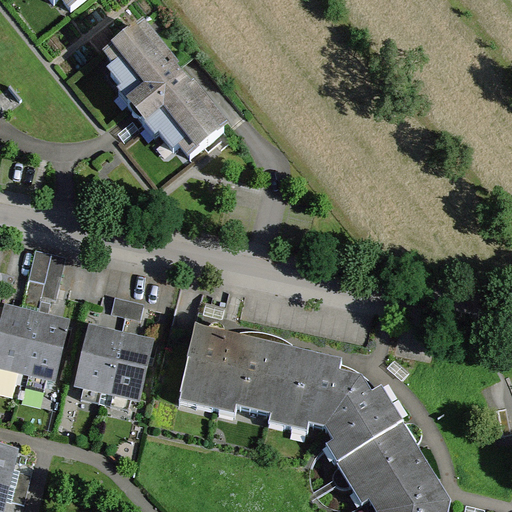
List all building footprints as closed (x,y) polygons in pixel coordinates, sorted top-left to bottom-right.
[(107,0),(50,0),(73,28),(107,0)] [(197,173),(240,139),(155,34),(112,68),(151,116),(197,173)] [(140,325),(145,308),(118,300),(113,317),(140,325)] [(75,325),(13,311),(2,363),(64,377),(75,325)] [(158,343),(96,330),(85,382),(147,395),(158,343)] [(446,511),(447,507),(436,484),(373,378),(328,368),(329,365),(202,336),(185,410),(312,438),(314,431),(329,435),(372,511),(446,511)] [(0,511),(11,511),(24,456),(0,450),(0,511)]
